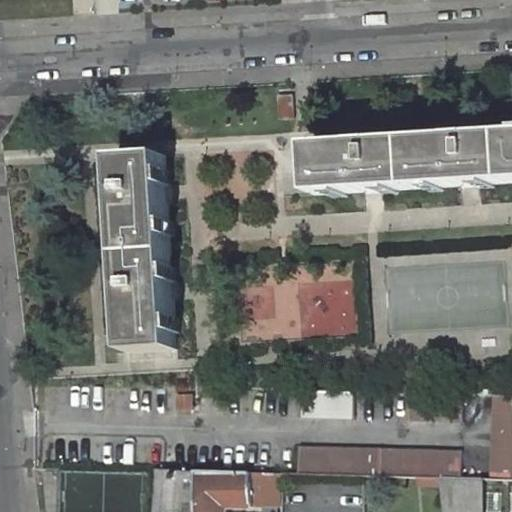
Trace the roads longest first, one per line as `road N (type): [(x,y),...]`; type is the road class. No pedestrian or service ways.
road 1 (unclassified): [(0,57),(511,23)]
road 2 (unknown): [(0,428),(491,428)]
